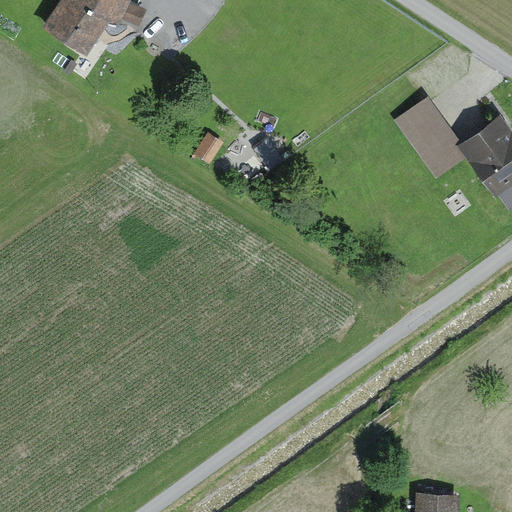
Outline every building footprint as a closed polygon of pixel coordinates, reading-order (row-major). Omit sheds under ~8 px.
[(108,9),(86,0),(58,0),(43,25),(81,48),(108,9)] [(86,0),(108,9),(120,14),(126,0),(86,0)] [(466,154),(463,148),(429,98),(398,118),(436,174),(466,154)] [(511,135),(504,122),(463,148),(466,154),(491,193),(511,179),(511,135)] [(457,511),(458,495),(418,494),(417,511),(457,511)]
